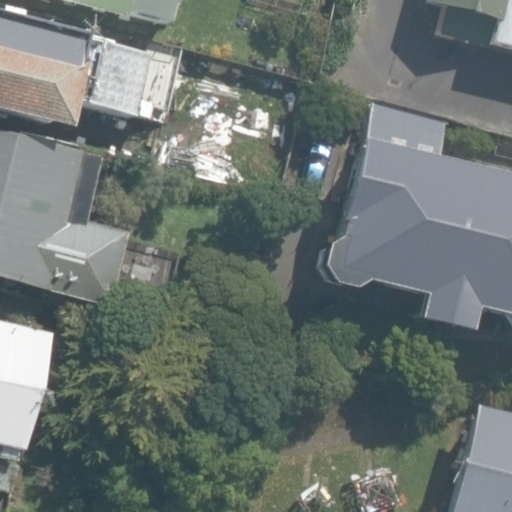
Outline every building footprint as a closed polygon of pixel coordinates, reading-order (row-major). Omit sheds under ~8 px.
[(118,12),(163,24),(169,0),(42,0),(116,19),(118,12)] [(480,45),(511,53),(511,0),(420,0),(419,7),(486,25),(480,45)] [(0,114),(58,130),(65,104),(128,120),(128,118),(141,121),(144,108),(130,104),(143,54),(0,16),(0,114)] [(356,128),(357,98),(319,96),(319,102),(309,102),(308,119),(319,120),(319,127),(356,128)] [(506,334),(511,335),(511,182),(428,164),(437,120),(366,104),(358,143),(349,141),(331,223),(327,240),(313,247),(308,268),(313,278),(318,288),(340,293),(354,285),(409,298),(404,323),(457,334),(462,312),(499,320),(506,334)] [(0,283),(99,308),(117,236),(75,225),(91,162),(0,139),(0,283)] [(0,463),(2,464),(5,452),(8,453),(37,336),(0,326),(0,463)] [(439,511),(511,511),(511,417),(465,406),(439,511)]
